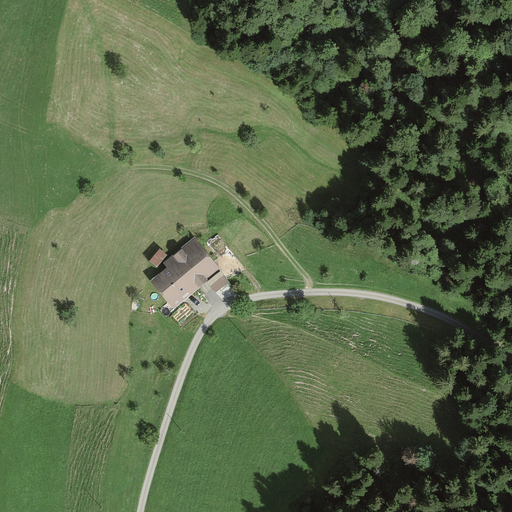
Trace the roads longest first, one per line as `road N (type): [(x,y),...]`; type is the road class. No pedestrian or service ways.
road 1 (track): [(141,511),(195,343),(229,305),(288,293),(363,293),(433,313),(511,354)]
road 2 (track): [(107,168),(191,171),(228,188),(317,292)]
